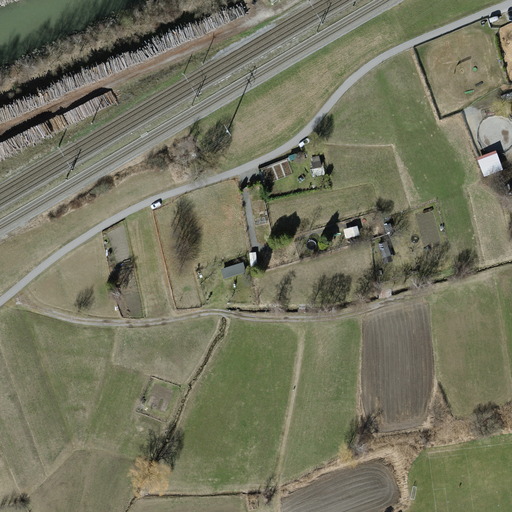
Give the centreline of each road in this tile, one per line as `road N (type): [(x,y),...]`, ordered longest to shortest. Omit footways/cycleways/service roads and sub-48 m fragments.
road 1 (track): [(6,295),(103,323),(211,312),(322,316),(418,295)]
road 2 (track): [(0,126),(296,0)]
